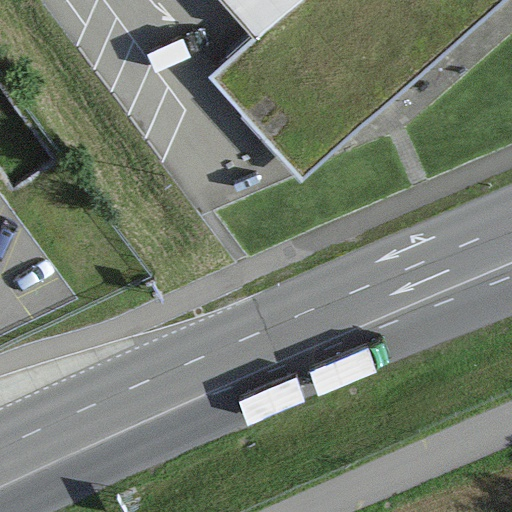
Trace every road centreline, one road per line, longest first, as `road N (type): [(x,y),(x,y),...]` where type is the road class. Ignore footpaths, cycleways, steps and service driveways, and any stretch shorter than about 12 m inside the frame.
road 1 (primary): [(511,260),(0,487)]
road 2 (unclassified): [(485,434),(304,511)]
